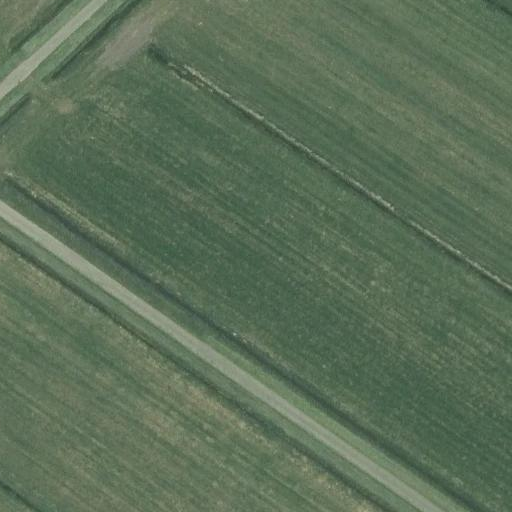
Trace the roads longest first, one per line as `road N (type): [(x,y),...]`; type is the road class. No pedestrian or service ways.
road 1 (unclassified): [(432,511),(0,208)]
road 2 (unclassified): [(0,91),(99,0)]
